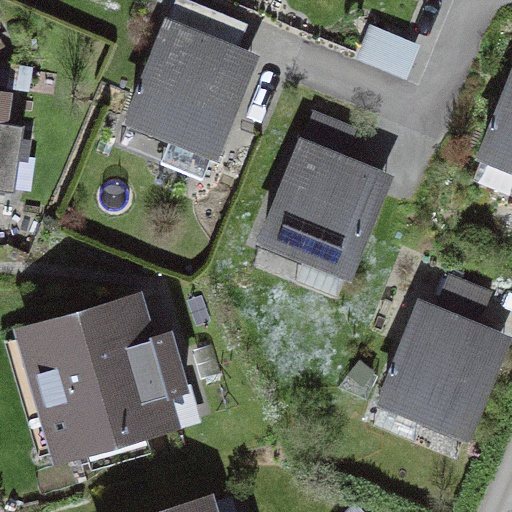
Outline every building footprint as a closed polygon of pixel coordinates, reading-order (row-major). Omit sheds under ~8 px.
[(442,27),(376,0),(373,0),(359,37),(427,65),(442,27)] [(129,118),(213,152),(245,74),(215,62),(221,48),(167,26),(129,118)] [(511,81),(482,154),(511,166),(511,81)] [(0,188),(12,190),(20,128),(0,124),(0,188)] [(347,273),(380,193),(363,186),(369,173),(301,145),(263,239),(347,273)] [(28,333),(62,451),(166,421),(131,303),(28,333)] [(420,307),(383,399),(466,433),(498,355),(468,343),(474,329),(420,307)] [(379,511),(383,508),(346,476),(313,511),(379,511)]
